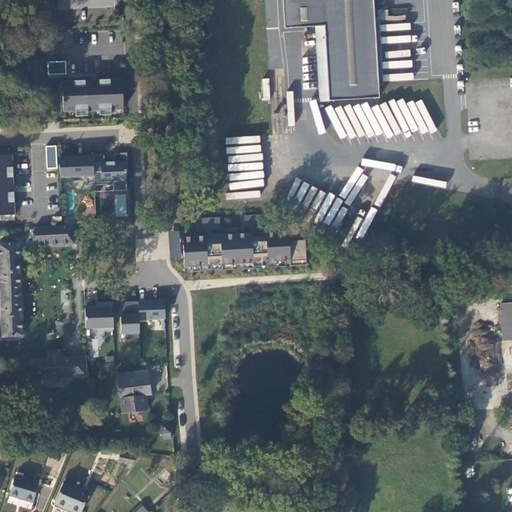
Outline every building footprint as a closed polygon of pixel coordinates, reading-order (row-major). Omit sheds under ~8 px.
[(276,0),(278,30),(318,27),(323,102),(373,99),(367,0),(276,0)] [(47,62),(48,75),(66,74),(65,61),(47,62)] [(62,81),(63,111),(123,108),(122,78),(62,81)] [(53,145),(43,146),(43,168),(53,168),(53,145)] [(123,163),(123,153),(110,153),(111,161),(100,162),(100,154),(89,154),(90,175),(90,180),(98,180),(98,185),(110,184),(109,181),(109,179),(122,178),(122,163),(123,163)] [(8,154),(0,154),(0,214),(11,214),(8,154)] [(80,156),(55,157),(56,177),(90,175),(89,154),(80,155),(80,156)] [(127,195),(115,195),(114,217),(127,217),(127,195)] [(69,224),(31,226),(32,245),(69,243),(69,224)] [(261,224),(240,226),(240,238),(246,237),(253,237),(262,237),(261,224)] [(214,227),(194,228),(195,240),(199,240),(206,240),(215,239),(214,227)] [(175,231),(164,232),(166,259),(176,258),(175,231)] [(199,246),(179,247),(181,277),(204,276),(203,275),(218,274),(218,275),(249,274),(249,272),(263,271),(263,273),(286,272),(286,277),(303,276),(301,250),(285,251),(285,241),(262,243),(262,240),(253,241),(252,241),(253,243),(247,243),(215,245),(215,243),(206,243),(205,243),(205,246),(199,246)] [(11,249),(0,249),(0,342),(15,342),(11,249)] [(135,333),(134,301),(115,301),(116,333),(135,333)] [(92,307),(80,307),(81,328),(99,327),(99,329),(109,329),(108,302),(92,302),(92,307)] [(511,333),(510,307),(491,309),(493,347),(511,346),(511,333)] [(47,349),(47,358),(30,358),(30,387),(64,386),(64,379),(87,378),(86,355),(61,355),(61,349),(47,349)] [(142,375),(111,379),(116,418),(140,415),(139,400),(152,398),(149,376),(142,377),(142,375)] [(163,421),(154,422),(155,426),(152,426),(153,437),(156,437),(156,444),(164,443),(163,421)] [(165,475),(156,484),(161,489),(163,487),(167,490),(173,483),(165,475)] [(38,488),(14,481),(8,500),(32,508),(38,488)] [(273,485),(260,485),(259,508),(272,508),(273,485)] [(82,511),(88,499),(63,488),(54,509),(61,511),(82,511)]
